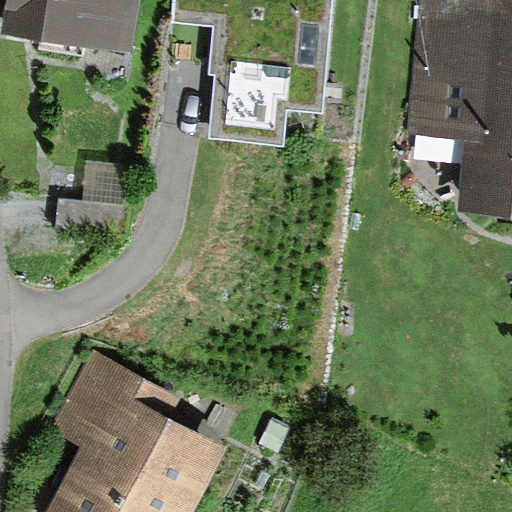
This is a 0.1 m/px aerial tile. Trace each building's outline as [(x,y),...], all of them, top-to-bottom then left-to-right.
[(6,0),(2,38),(50,44),(133,54),(139,0),(6,0)] [(333,0),(175,0),(174,20),(218,24),(213,70),(218,71),(212,141),(284,147),(287,110),(323,114),(333,0)] [(462,217),(511,219),(511,0),(420,0),(411,141),(467,145),(462,217)] [(60,197),(57,226),(132,233),(139,165),(87,160),(84,200),(60,197)] [(50,511),(199,511),(228,458),(170,427),(182,405),(94,358),(52,436),(82,453),(50,511)]
